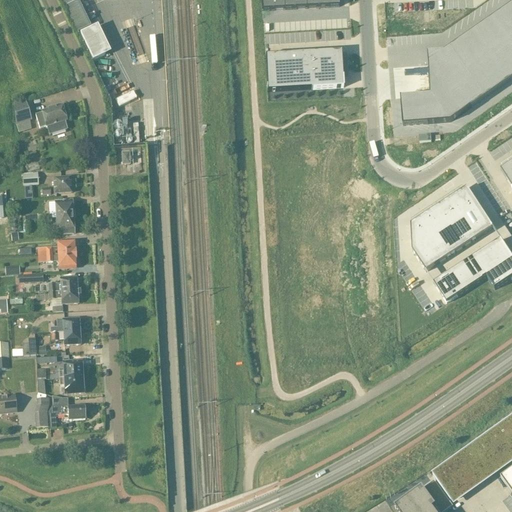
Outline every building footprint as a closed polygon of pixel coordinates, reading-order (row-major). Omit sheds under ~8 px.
[(75,0),(60,0),(77,35),(89,29),(75,0)] [(338,0),(260,0),(261,13),(339,8),(338,0)] [(511,5),(444,53),(428,54),(431,96),(401,99),(403,127),(451,123),(511,80),(511,5)] [(137,56),(145,53),(132,18),(124,21),(137,56)] [(97,27),(80,35),(93,61),(110,53),(97,27)] [(341,52),(265,57),(268,93),(343,88),(341,52)] [(25,104),(15,107),(14,107),(16,126),(19,134),(31,130),(30,122),(31,122),(25,104)] [(46,128),(46,129),(48,128),(50,136),(67,131),(65,123),(67,122),(62,106),(41,113),(42,114),(35,116),(40,130),(46,128)] [(140,142),(140,133),(117,133),(118,148),(124,148),(124,143),(140,142)] [(338,136),(320,137),(322,155),(333,154),(333,148),(339,148),(338,136)] [(121,154),(122,167),(130,167),(130,163),(131,163),(131,160),(130,160),(130,154),(121,154)] [(511,168),(503,175),(511,188),(511,168)] [(23,176),(23,186),(24,188),(39,187),(38,175),(23,176)] [(53,180),(54,196),(72,194),(71,179),(53,180)] [(426,273),(494,229),(467,189),(411,226),(413,252),(426,273)] [(55,203),(56,219),(73,218),(72,202),(55,203)] [(73,218),(56,219),(57,237),(74,236),(73,218)] [(511,279),(511,257),(501,241),(434,285),(447,305),(487,278),(495,291),(511,279)] [(54,258),(57,257),(75,256),(75,251),(76,250),(76,245),(75,245),(75,243),(56,244),(57,251),(53,251),(53,253),(45,253),(45,258),(54,258)] [(75,256),(57,257),(58,270),(76,269),(76,268),(77,267),(77,263),(76,262),(75,256)] [(19,268),(6,269),(6,277),(19,276),(19,268)] [(43,276),(24,277),(24,284),(43,283),(43,276)] [(48,286),(48,293),(77,291),(77,287),(78,286),(78,281),(77,280),(77,279),(60,280),(60,285),(48,286)] [(77,291),(48,293),(49,301),(61,300),(61,307),(78,306),(78,304),(80,303),(79,298),(78,297),(77,291)] [(12,305),(23,303),(22,296),(11,298),(12,305)] [(51,327),(51,335),(58,334),(63,334),(80,333),(80,328),(81,327),(81,322),(79,321),(79,320),(63,321),(63,329),(59,329),(59,327),(51,327)] [(80,333),(63,334),(64,347),(81,346),(81,345),(82,344),(82,339),(80,338),(80,333)] [(36,350),(36,340),(28,340),(29,344),(25,344),(25,350),(12,351),(13,358),(36,356),(36,350)] [(0,360),(9,360),(10,360),(9,344),(0,344),(0,360)] [(45,348),(37,348),(38,357),(46,356),(45,348)] [(0,369),(10,370),(9,360),(0,360),(0,369)] [(63,364),(64,380),(82,378),(81,362),(63,364)] [(82,378),(64,380),(65,396),(84,394),(82,378)] [(0,399),(0,415),(17,413),(15,397),(0,399)] [(85,421),(85,419),(87,419),(87,414),(85,414),(84,407),(68,408),(68,402),(61,402),(53,400),(53,408),(50,414),(51,432),(57,431),(56,419),(68,418),(69,422),(85,421)] [(511,420),(433,477),(452,503),(462,495),(461,495),(468,490),(469,490),(480,482),(479,482),(486,477),(486,478),(488,476),(494,471),(495,472),(506,464),(505,463),(511,458),(511,471),(501,479),(511,494),(511,420)] [(434,511),(433,510),(436,508),(422,489),(394,509),(396,511),(434,511)]
